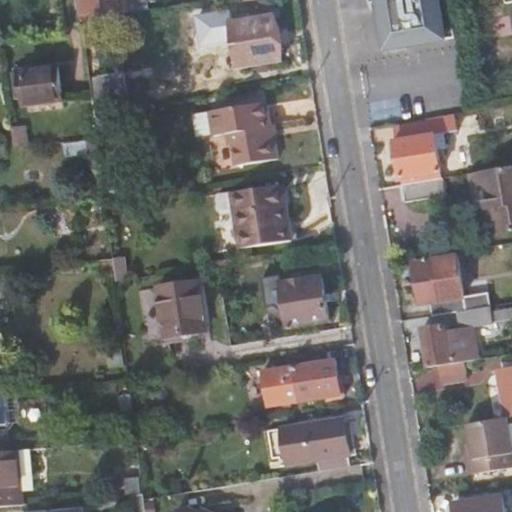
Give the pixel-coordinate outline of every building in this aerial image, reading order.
[(82,0),(86,21),(132,13),(130,0),(123,0),(109,2),(110,9),(102,10),(100,0),(82,0)] [(382,0),(390,46),(449,36),(459,35),(458,34),(452,0),(382,0)] [(226,51),(229,70),(241,68),(286,61),(278,14),(233,21),(236,42),(231,43),(232,50),(226,51)] [(63,101),(60,68),(15,71),(16,98),(22,97),(22,104),(63,101)] [(126,71),(93,76),(98,117),(118,113),(131,111),(126,71)] [(275,135),(271,102),(198,113),(201,136),(218,134),(219,135),(235,133),(239,164),(282,158),(278,134),(275,135)] [(119,122),(118,113),(98,117),(99,125),(119,122)] [(459,126),(458,115),(396,126),(404,176),(444,170),(438,129),(459,126)] [(28,131),(15,133),(16,145),(29,143),(28,131)] [(98,139),(64,142),(67,161),(89,157),(90,168),(103,167),(98,139)] [(511,166),(474,173),(476,188),(482,193),(484,193),(485,200),(483,201),(485,209),(487,209),(490,233),(511,229),(511,166)] [(444,170),(404,176),(405,184),(445,177),(444,170)] [(449,195),(446,177),(445,177),(405,184),(408,202),(449,195)] [(287,182),(281,183),(284,205),(291,205),(287,182)] [(247,211),(253,246),(296,240),(291,205),(284,205),(281,183),(236,191),(219,193),(217,199),(219,211),(223,215),(239,212),(247,211)] [(482,193),(476,188),(480,210),(485,209),(483,201),(485,200),(484,193),(482,193)] [(245,248),(253,246),(247,211),(239,212),(245,248)] [(428,305),(430,317),(462,311),(494,306),(491,291),(468,295),(461,255),(416,262),(422,306),(428,305)] [(332,319),(326,274),(286,281),(285,274),(267,276),(271,305),(279,304),(290,313),(291,325),(332,319)] [(166,337),(211,330),(203,279),(159,286),(166,337)] [(511,321),(511,302),(494,306),(462,311),(464,327),(465,329),(475,328),(511,321)] [(481,359),(476,337),(463,339),(461,327),(447,330),(446,324),(423,328),(429,368),(440,366),(464,362),(468,361),(481,359)] [(464,327),(461,327),(463,339),(476,337),(475,328),(465,329),(464,327)] [(343,396),(337,360),(263,371),(269,408),(343,396)] [(467,380),(464,362),(440,366),(443,384),(467,380)] [(501,396),(505,417),(510,417),(511,416),(511,368),(502,371),(506,395),(501,396)] [(496,372),(501,396),(506,395),(502,371),(496,372)] [(0,440),(0,439),(0,423),(9,422),(6,395),(0,395),(0,440)] [(137,419),(135,404),(122,405),(124,420),(137,419)] [(324,459),(326,470),(353,466),(352,455),(354,455),(348,415),(277,427),(283,467),(324,459)] [(511,468),(511,427),(510,417),(505,417),(484,421),(470,423),(473,445),(469,446),(473,474),(511,468)] [(21,449),(0,450),(0,506),(27,504),(25,488),(24,473),(36,472),(34,448),(21,449)] [(36,472),(24,473),(25,488),(37,487),(36,472)] [(140,476),(125,478),(126,494),(142,493),(140,476)] [(135,494),(136,511),(148,511),(147,499),(146,493),(135,494)] [(506,511),(504,495),(456,503),(457,511),(506,511)] [(204,511),(192,506),(185,503),(183,507),(180,511),(204,511)]
